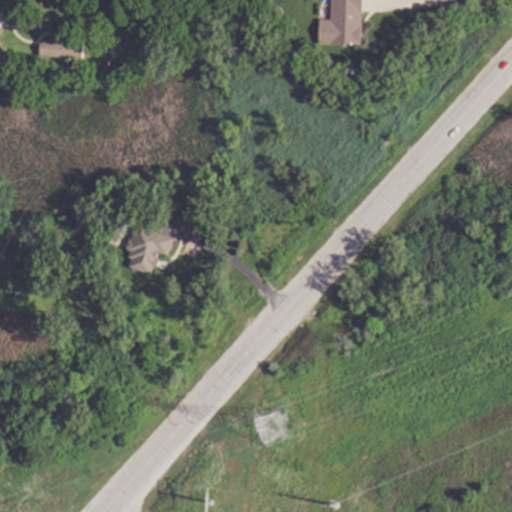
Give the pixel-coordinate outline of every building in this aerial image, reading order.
[(363,0),(362,44),(319,43),(320,19),(332,20),(333,0),(363,0)] [(42,14),(41,28),(16,27),(17,12),(42,14)] [(71,33),(71,41),(85,42),(84,57),(40,55),(41,39),(50,39),(51,32),(71,33)] [(160,44),(159,59),(139,59),(139,44),(160,44)] [(176,237),(170,255),(161,251),(160,256),(162,256),(158,268),(155,267),(153,274),(130,266),(133,257),(129,256),(131,250),(127,249),(128,248),(126,247),(130,238),(131,238),(137,223),(176,237)]
